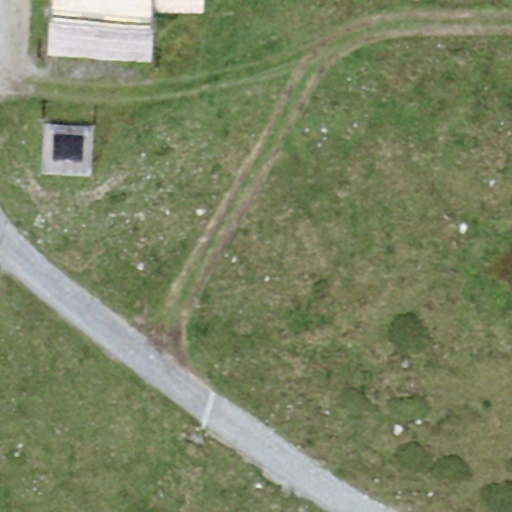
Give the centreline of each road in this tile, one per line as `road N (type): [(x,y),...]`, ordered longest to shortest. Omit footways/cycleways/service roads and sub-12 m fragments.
road 1 (track): [(511,30),(350,29),(127,126),(0,121)]
road 2 (track): [(0,253),(351,511)]
